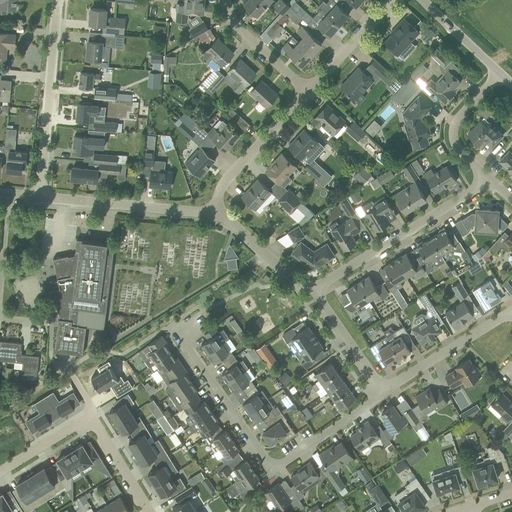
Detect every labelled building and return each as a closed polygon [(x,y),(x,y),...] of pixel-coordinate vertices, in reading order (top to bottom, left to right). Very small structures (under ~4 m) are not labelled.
[(0,0),(0,12),(6,13),(7,8),(16,9),(16,0),(0,0)] [(203,12),(204,0),(185,0),(185,4),(177,3),(176,10),(177,10),(176,19),(187,20),(187,17),(188,17),(189,13),(187,13),(188,11),(203,12)] [(247,0),(244,5),(256,16),(271,0),(247,0)] [(285,13),(290,7),(283,0),(277,0),(273,5),(283,15),(285,13)] [(322,0),(317,5),(321,9),(321,8),(339,25),(348,15),(335,2),(331,7),(322,0)] [(310,25),(314,21),(330,35),(339,25),(321,8),(321,9),(313,17),(295,1),(290,7),(302,18),(307,24),(308,23),(310,25)] [(302,18),(290,7),(285,13),(289,17),(297,24),(302,18)] [(103,31),(123,33),(124,19),(105,18),(106,10),(91,8),(90,23),(104,24),(103,31)] [(282,27),(283,28),(287,23),(285,22),(289,17),(285,13),(283,15),(277,22),(282,27)] [(384,42),(392,49),(398,55),(404,48),(409,53),(415,46),(410,42),(419,32),(417,31),(404,18),(394,29),(395,30),(384,42)] [(426,43),(435,33),(420,20),(415,25),(422,32),(421,34),(423,36),(421,38),(426,43)] [(208,29),(203,21),(188,29),(193,38),(208,29)] [(274,38),(283,28),(282,27),(277,22),(267,32),(274,38)] [(165,36),(166,27),(154,26),(153,35),(165,36)] [(303,36),(298,42),(312,54),(321,44),(302,26),(298,31),(303,36)] [(210,29),(198,36),(201,41),(203,44),(215,37),(213,33),(210,29)] [(0,61),(5,62),(7,43),(14,43),(15,35),(5,34),(0,33),(0,61)] [(96,59),(101,59),(109,60),(110,47),(114,47),(114,43),(123,44),(124,35),(113,34),(113,36),(100,35),(99,41),(88,40),(86,58),(91,59),(96,59)] [(312,54),(298,42),(292,37),(283,47),(302,65),(312,54)] [(210,70),(212,71),(198,87),(204,92),(221,74),(217,70),(221,65),(222,66),(233,53),(217,38),(206,51),(201,57),(207,63),(212,68),(210,70)] [(457,67),(436,48),(429,55),(447,71),(430,88),(445,102),(452,95),(450,93),(461,81),(452,73),(457,67)] [(161,64),(162,54),(151,53),(150,63),(161,64)] [(172,56),(165,55),(163,67),(163,74),(168,74),(169,67),(171,68),(172,56)] [(240,59),(233,66),(228,71),(237,79),(231,85),(238,91),(243,86),(244,86),(256,74),(240,59)] [(374,59),(368,65),(381,78),(388,84),(386,87),(393,94),(401,85),(395,79),(374,59)] [(358,67),(340,86),(348,93),(354,99),(361,93),(372,81),(363,71),(358,67)] [(93,80),(100,81),(100,78),(100,74),(91,73),(81,72),(80,86),(89,87),(92,87),(93,80)] [(149,72),(148,86),(160,87),(161,73),(149,72)] [(410,78),(415,82),(419,78),(413,72),(409,77),(410,78)] [(209,97),(216,90),(226,78),(221,74),(204,92),(209,97)] [(419,86),(415,82),(410,78),(404,84),(392,98),(397,102),(404,102),(419,86)] [(0,100),(9,101),(11,81),(0,80),(0,100)] [(254,87),(250,92),(259,100),(254,105),(258,109),(260,110),(261,110),(262,109),(265,106),(266,107),(277,95),(261,80),(254,87)] [(96,87),(95,97),(115,99),(116,88),(96,87)] [(409,132),(414,148),(429,143),(427,137),(431,136),(427,120),(422,122),(420,117),(431,106),(419,95),(412,103),(403,112),(406,123),(404,124),(407,133),(409,132)] [(94,121),(95,115),(97,115),(98,105),(78,103),(76,120),(86,121),(94,121)] [(487,104),(479,111),(486,118),(493,111),(487,104)] [(344,120),(334,111),(327,105),(312,121),(318,127),(322,122),(326,126),(326,127),(332,133),(344,120)] [(250,125),(240,116),(231,108),(226,113),(245,130),(250,125)] [(179,118),(174,123),(178,126),(183,122),(179,118)] [(196,123),(191,129),(195,133),(203,140),(208,134),(214,140),(226,151),(239,136),(228,125),(222,120),(215,128),(213,126),(207,133),(196,123)] [(94,121),(93,130),(105,131),(121,132),(121,123),(117,123),(104,121),(104,122),(99,122),(94,121)] [(480,121),(468,134),(479,145),(484,140),(492,147),(503,135),(489,122),(486,126),(480,121)] [(195,133),(191,129),(183,122),(178,126),(178,127),(190,139),(191,138),(198,145),(203,140),(195,133)] [(346,129),(359,140),(365,133),(353,122),(346,129)] [(369,123),(364,128),(372,135),(377,130),(369,123)] [(7,171),(21,172),(21,168),(26,169),(27,152),(14,151),(17,129),(7,128),(4,157),(8,157),(7,171)] [(93,130),(88,129),(88,136),(76,135),(76,143),(74,143),(73,152),(93,154),(94,148),(103,148),(105,131),(93,130)] [(304,129),(288,146),(296,153),(302,158),(303,157),(309,163),(310,162),(310,163),(314,160),(324,148),(324,147),(317,141),(312,136),(304,129)] [(330,136),(326,141),(331,145),(335,140),(330,136)] [(185,163),(184,163),(199,177),(200,176),(215,160),(215,159),(201,147),(196,152),(196,151),(185,163)] [(142,174),(141,180),(148,180),(148,175),(151,175),(150,186),(170,188),(171,178),(171,172),(166,172),(163,171),(164,162),(154,161),(154,151),(153,151),(145,150),(144,150),(143,166),(142,174)] [(511,153),(509,151),(499,161),(506,168),(507,167),(511,171),(511,172),(510,175),(511,177),(511,153)] [(116,164),(117,156),(95,154),(94,162),(100,163),(116,164)] [(289,160),(281,154),(266,171),(273,177),(280,184),(284,187),(292,179),(288,175),(295,167),(289,160)] [(414,169),(420,165),(416,159),(411,163),(414,169)] [(309,163),(304,168),(316,179),(324,186),(332,177),(325,169),(321,173),(310,163),(310,162),(309,163)] [(87,181),(87,180),(97,181),(98,175),(100,175),(100,177),(107,178),(107,173),(123,174),(124,165),(116,164),(100,163),(99,170),(84,168),(84,167),(81,167),(81,168),(72,167),(71,179),(87,181)] [(403,167),(412,181),(418,177),(410,163),(403,167)] [(447,165),(438,171),(434,173),(431,168),(423,173),(426,178),(435,192),(447,184),(448,186),(456,181),(447,165)] [(363,166),(358,171),(367,180),(371,175),(372,174),(363,166)] [(390,170),(378,177),(382,183),(394,176),(390,170)] [(358,171),(354,176),(363,184),(367,180),(358,171)] [(271,192),(265,186),(258,179),(242,196),(255,209),(271,192)] [(421,191),(415,182),(394,194),(405,212),(426,200),(421,191)] [(283,195),(296,207),(304,213),(308,208),(301,202),(302,201),(288,189),(283,195)] [(357,191),(349,196),(354,204),(362,199),(357,191)] [(296,207),(283,195),(278,201),(291,212),(296,207)] [(371,200),(361,206),(365,213),(371,222),(376,230),(389,222),(385,215),(392,210),(384,197),(373,203),(371,200)] [(355,212),(347,198),(340,203),(348,216),(355,212)] [(455,223),(460,231),(463,235),(469,231),(467,229),(474,225),(474,231),(498,233),(498,226),(502,231),(508,225),(497,214),(497,210),(483,209),(482,213),(472,213),(461,219),(455,223)] [(338,225),(336,222),(329,226),(344,250),(356,242),(352,235),(360,230),(352,217),(338,225)] [(294,242),(305,235),(299,226),(288,232),(294,242)] [(431,237),(442,255),(448,251),(453,252),(454,250),(462,252),(465,250),(464,249),(460,244),(458,239),(452,230),(452,231),(453,233),(449,236),(443,227),(438,230),(438,233),(431,237)] [(435,259),(442,255),(431,237),(424,242),(421,241),(416,244),(421,252),(417,255),(415,253),(415,254),(419,259),(426,271),(427,273),(430,271),(432,264),(434,264),(435,259)] [(77,239),(74,256),(68,258),(67,256),(53,260),(59,280),(53,281),(51,281),(60,319),(59,318),(55,351),(83,354),(86,327),(104,329),(115,244),(77,239)] [(501,245),(496,240),(488,249),(493,254),(501,245)] [(300,243),(298,246),(292,253),(310,267),(309,267),(312,269),(316,267),(334,256),(327,243),(313,252),(300,243)] [(228,247),(224,258),(226,258),(228,269),(237,268),(235,257),(237,257),(230,246),(228,247)] [(478,251),(471,257),(475,262),(477,260),(482,256),(478,251)] [(406,253),(395,259),(405,276),(412,272),(415,278),(426,271),(419,259),(413,263),(406,253)] [(482,256),(477,260),(480,265),(486,262),(482,256)] [(405,276),(395,259),(384,266),(391,277),(385,281),(392,292),(403,285),(400,280),(405,276)] [(454,275),(451,270),(445,273),(448,278),(454,275)] [(369,276),(358,283),(368,299),(374,295),(378,300),(388,294),(382,283),(376,287),(369,276)] [(501,298),(500,295),(494,286),(499,283),(495,277),(473,291),(481,305),(488,300),(490,303),(489,304),(489,305),(501,298)] [(507,281),(503,285),(506,289),(511,286),(507,281)] [(472,300),(466,291),(461,282),(452,287),(461,302),(445,312),(454,327),(473,315),(466,303),(472,300)] [(354,301),(344,307),(351,317),(359,312),(365,309),(362,303),(368,299),(358,283),(347,289),(354,301)] [(425,293),(418,297),(424,306),(426,305),(428,308),(433,305),(425,293)] [(403,299),(398,302),(401,307),(406,304),(403,299)] [(413,323),(411,332),(415,333),(416,335),(421,343),(431,337),(442,331),(436,322),(433,316),(438,313),(433,305),(428,308),(426,315),(421,314),(415,317),(413,323)] [(282,335),(288,343),(295,343),(298,349),(315,337),(308,326),(297,334),(293,328),(282,335)] [(390,342),(399,358),(401,357),(402,357),(403,357),(404,357),(405,357),(406,357),(407,356),(407,355),(407,354),(407,353),(410,351),(406,343),(412,339),(403,326),(392,333),(386,336),(390,342)] [(218,332),(214,327),(204,334),(208,339),(201,344),(207,353),(229,338),(223,329),(218,332)] [(142,349),(148,357),(144,360),(149,367),(149,366),(170,352),(160,337),(162,336),(161,335),(142,349)] [(398,359),(399,358),(390,342),(386,336),(369,347),(377,360),(383,357),(388,365),(392,363),(393,363),(394,363),(395,363),(396,363),(397,362),(397,361),(398,360),(398,359)] [(315,337),(298,349),(302,354),(299,360),(305,368),(308,366),(316,361),(312,355),(323,348),(315,337)] [(221,358),(225,363),(234,356),(231,352),(236,348),(229,338),(207,353),(214,362),(221,358)] [(243,343),(247,348),(252,344),(249,340),(243,343)] [(7,341),(5,361),(14,362),(14,368),(22,369),(22,363),(21,362),(22,354),(20,354),(21,343),(7,341)] [(255,348),(261,356),(267,351),(262,344),(255,348)] [(163,379),(180,367),(180,366),(170,352),(149,366),(153,372),(157,370),(163,379)] [(258,353),(253,357),(257,363),(262,359),(258,353)] [(22,354),(21,362),(22,363),(22,369),(21,374),(37,375),(39,356),(22,354)] [(235,356),(234,356),(225,363),(229,369),(222,374),(228,383),(243,372),(236,364),(239,362),(235,356)] [(264,361),(270,369),(276,364),(271,357),(264,361)] [(445,376),(450,384),(452,387),(463,380),(466,384),(473,379),(476,380),(480,378),(480,375),(481,375),(475,364),(473,365),(469,359),(455,367),(456,369),(445,376)] [(102,369),(90,377),(99,390),(112,382),(114,385),(113,386),(118,395),(130,387),(125,379),(120,382),(117,379),(114,381),(107,369),(108,368),(105,363),(100,366),(102,369)] [(313,389),(317,386),(321,383),(337,372),(331,363),(315,374),(319,380),(311,386),(310,384),(305,387),(308,392),(313,389)] [(180,367),(163,379),(169,387),(165,390),(169,395),(175,391),(176,391),(190,381),(180,367)] [(255,377),(249,368),(243,372),(228,383),(234,392),(241,387),(245,393),(255,386),(251,380),(255,377)] [(278,378),(284,385),(291,378),(285,371),(278,378)] [(321,383),(327,392),(343,381),(337,372),(321,383)] [(197,391),(190,381),(176,391),(175,391),(169,395),(180,411),(184,408),(199,397),(195,392),(197,391)] [(349,389),(343,381),(327,392),(333,401),(349,389)] [(242,403),(248,412),(263,402),(264,402),(268,399),(262,390),(259,392),(255,386),(245,393),(249,398),(242,403)] [(417,415),(418,417),(425,412),(434,407),(436,410),(447,403),(439,389),(432,393),(429,388),(415,397),(419,403),(412,408),(417,415)] [(349,389),(333,401),(340,410),(356,399),(349,389)] [(53,391),(43,397),(56,418),(55,416),(61,412),(63,416),(64,416),(63,415),(73,409),(74,410),(74,409),(73,407),(79,403),(73,393),(58,402),(52,392),(53,392),(53,391)] [(511,401),(502,392),(495,400),(491,404),(502,414),(501,416),(507,422),(509,423),(503,430),(508,435),(511,431),(511,419),(511,420),(510,419),(511,416),(511,401)] [(115,408),(109,411),(116,422),(132,412),(128,406),(134,403),(129,395),(128,393),(121,397),(124,402),(115,408)] [(56,418),(43,397),(33,403),(34,404),(35,403),(40,413),(26,422),(32,432),(39,428),(40,430),(41,430),(40,430),(50,423),(51,424),(51,423),(49,420),(54,416),(56,418)] [(199,397),(184,408),(190,417),(186,420),(190,426),(196,421),(211,411),(204,401),(202,402),(199,397)] [(163,415),(152,399),(146,403),(157,419),(163,415)] [(274,408),(268,399),(264,402),(263,402),(248,412),(255,422),(262,417),(266,422),(275,415),(281,411),(277,406),(274,408)] [(290,408),(293,413),(298,409),(295,405),(290,408)] [(419,419),(418,417),(417,415),(412,408),(400,416),(393,405),(381,413),(386,420),(384,421),(391,432),(408,420),(411,424),(419,419)] [(162,413),(167,419),(172,415),(167,409),(162,413)] [(211,411),(196,421),(190,426),(194,431),(198,428),(204,438),(216,429),(219,427),(216,422),(218,421),(211,411)] [(286,420),(281,411),(275,415),(266,422),(269,427),(262,432),(270,444),(277,439),(281,444),(296,433),(296,432),(290,436),(281,423),(286,420)] [(309,411),(303,415),(306,420),(312,415),(309,411)] [(135,418),(132,412),(116,422),(122,432),(136,424),(139,429),(145,426),(139,416),(135,418)] [(163,415),(157,419),(161,424),(167,420),(163,415)] [(379,437),(374,429),(368,421),(359,427),(358,428),(359,430),(350,436),(360,450),(379,437)] [(134,439),(129,443),(135,453),(150,444),(147,438),(151,436),(145,426),(139,429),(142,434),(134,439)] [(386,435),(389,440),(394,437),(387,427),(383,430),(386,435)] [(214,452),(220,448),(232,440),(225,430),(220,434),(216,429),(204,438),(214,452)] [(443,436),(445,441),(453,438),(451,432),(443,436)] [(386,435),(381,439),(385,446),(391,442),(389,440),(386,435)] [(151,444),(136,454),(142,464),(152,458),(155,463),(168,455),(158,439),(151,444)] [(173,442),(177,448),(182,445),(179,439),(173,442)] [(232,440),(220,448),(224,455),(221,457),(225,463),(216,469),(218,472),(227,465),(228,464),(229,463),(239,457),(235,452),(239,450),(232,440)] [(319,455),(327,465),(322,469),(338,492),(345,487),(335,473),(331,472),(352,457),(341,442),(329,451),(327,449),(319,455)] [(82,444),(70,451),(80,468),(88,463),(101,470),(106,466),(93,446),(87,451),(82,444)] [(498,447),(495,444),(486,447),(489,456),(483,458),(484,460),(476,463),(478,467),(473,468),(478,485),(485,483),(491,481),(497,478),(492,463),(505,458),(503,452),(502,452),(499,449),(498,447)] [(60,464),(53,469),(57,474),(64,487),(67,491),(72,487),(72,474),(80,468),(70,451),(57,459),(60,464)] [(168,455),(155,463),(159,469),(149,475),(156,485),(171,476),(178,471),(171,460),(168,455)] [(410,466),(416,462),(411,455),(406,459),(410,466)] [(233,468),(229,463),(228,464),(227,465),(218,472),(217,472),(221,478),(233,470),(236,475),(233,477),(236,481),(253,469),(246,459),(233,468)] [(401,470),(408,466),(403,459),(397,464),(401,470)] [(292,489),(299,499),(304,496),(299,489),(319,476),(309,461),(303,466),(304,468),(291,477),(295,483),(290,487),(292,489)] [(442,475),(432,479),(434,485),(433,485),(435,492),(436,492),(437,493),(446,491),(446,492),(451,490),(451,489),(460,486),(458,480),(463,478),(459,466),(441,472),(442,475)] [(34,471),(30,474),(41,492),(46,500),(56,494),(55,492),(64,487),(57,474),(51,478),(44,467),(35,473),(34,472),(34,471)] [(236,481),(233,483),(239,492),(239,493),(243,498),(252,492),(249,487),(259,479),(253,469),(236,481)] [(201,471),(196,474),(200,481),(204,478),(201,471)] [(366,473),(359,477),(363,483),(370,479),(366,473)] [(25,477),(26,478),(17,484),(24,496),(18,500),(25,511),(26,511),(37,506),(32,498),(41,492),(30,474),(25,477)] [(174,481),(171,476),(156,485),(162,496),(174,488),(178,493),(187,487),(181,477),(174,481)] [(411,493),(398,502),(401,506),(401,509),(403,511),(415,511),(416,511),(415,511),(416,511),(421,509),(420,509),(425,505),(418,495),(425,490),(416,477),(406,485),(411,493)] [(364,486),(368,490),(374,486),(371,482),(364,486)] [(302,503),(299,499),(292,489),(285,493),(278,483),(264,493),(269,500),(267,505),(270,509),(275,509),(277,507),(279,509),(290,501),(295,508),(302,503)] [(389,500),(377,484),(374,486),(368,490),(379,506),(389,500)] [(181,504),(172,509),(173,511),(193,511),(196,510),(190,500),(197,495),(192,486),(174,496),(179,503),(180,502),(181,504)] [(213,489),(207,494),(215,505),(221,501),(213,489)] [(23,511),(14,496),(7,500),(3,493),(0,494),(0,511),(23,511)] [(84,495),(79,498),(81,501),(83,504),(88,501),(86,498),(84,495)] [(129,511),(120,497),(107,505),(111,511),(129,511)] [(346,507),(341,499),(336,503),(341,510),(346,507)]
